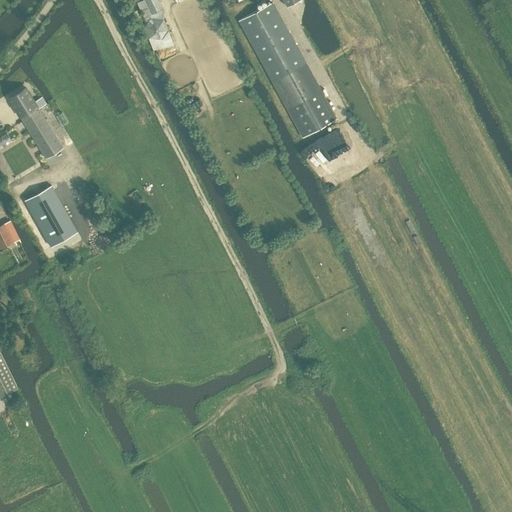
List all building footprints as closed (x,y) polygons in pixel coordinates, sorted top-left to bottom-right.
[(162,8),(158,0),(142,0),(137,3),(146,23),(143,27),(148,39),(153,50),(174,46),(168,31),(169,30),(164,18),(161,18),(162,8)] [(273,2),(238,20),(272,82),(286,108),(302,137),(336,118),(321,89),(306,62),(273,2)] [(8,98),(20,117),(45,158),(63,147),(39,110),(42,109),(40,107),(46,103),(42,97),(34,101),(26,87),(8,98)] [(7,133),(0,137),(0,145),(10,139),(7,133)] [(77,231),(51,185),(25,200),(51,246),(77,231)] [(4,223),(0,224),(0,248),(14,242),(4,223)] [(18,387),(1,352),(0,352),(0,395),(1,396),(18,387)]
